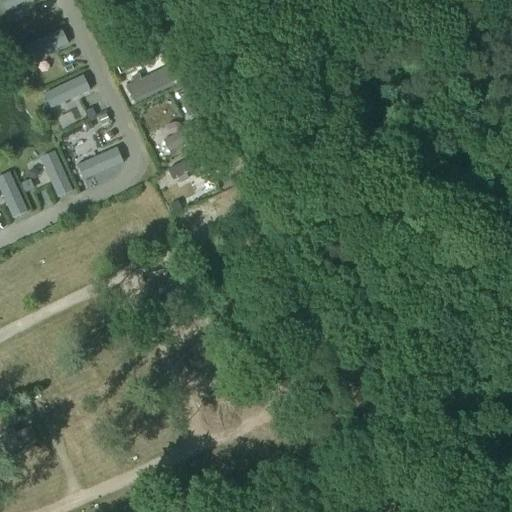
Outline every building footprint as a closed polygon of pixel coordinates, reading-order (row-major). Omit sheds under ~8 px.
[(0,0),(0,2),(4,12),(31,0),(0,0)] [(22,48),(28,63),(67,46),(60,31),(22,48)] [(159,89),(172,83),(165,68),(153,74),(140,80),(138,75),(130,79),(132,84),(126,87),(133,102),(146,96),(159,89)] [(44,95),(50,109),(88,92),(82,78),(44,95)] [(173,89),(148,100),(157,123),(182,112),(173,89)] [(175,134),(163,141),(170,154),(172,153),(174,152),(182,148),(194,141),(206,135),(199,122),(187,128),(175,134)] [(77,167),(83,181),(122,164),(115,150),(77,167)] [(53,153),(39,160),(57,199),(72,193),(53,153)] [(8,174),(0,177),(0,194),(12,221),(27,214),(8,174)] [(151,209),(143,214),(155,235),(163,231),(151,209)] [(199,226),(216,223),(214,211),(197,214),(199,226)] [(117,226),(103,232),(116,258),(129,252),(117,226)] [(83,287),(96,281),(78,244),(65,251),(83,287)] [(217,269),(222,282),(238,275),(233,262),(217,269)] [(28,267),(42,306),(55,302),(42,263),(28,267)] [(225,288),(230,302),(241,298),(236,284),(225,288)] [(0,288),(0,317),(14,313),(6,287),(0,288)] [(58,333),(31,342),(37,361),(65,352),(58,333)] [(216,340),(204,346),(210,358),(222,352),(216,340)] [(217,413),(235,405),(230,393),(212,401),(217,413)] [(234,409),(220,416),(226,429),(240,423),(234,409)] [(20,437),(24,450),(45,444),(42,431),(20,437)] [(283,435),(270,440),(276,459),(290,454),(283,435)] [(98,441),(82,444),(88,473),(104,469),(98,441)] [(241,455),(231,458),(236,478),(247,475),(241,455)] [(48,488),(35,493),(40,506),(53,501),(48,488)]
